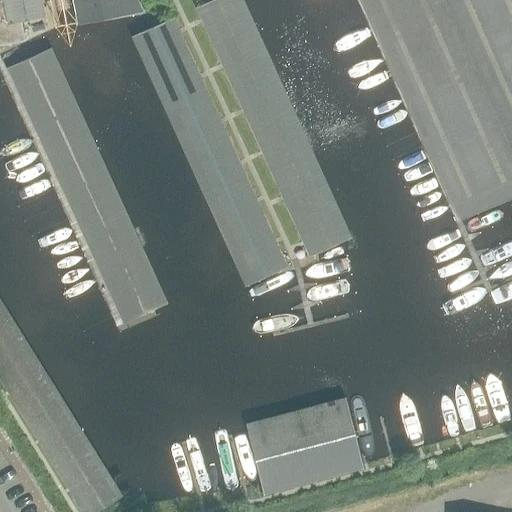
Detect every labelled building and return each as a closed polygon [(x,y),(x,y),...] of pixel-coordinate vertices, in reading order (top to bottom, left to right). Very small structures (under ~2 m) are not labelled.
[(20,21),(45,16),(41,0),(0,0),(0,46),(24,41),(20,21)] [(73,0),(78,24),(143,11),(137,0),(73,0)] [(207,32),(304,245),(309,257),(352,238),(244,0),(215,0),(196,8),(207,32)] [(511,0),(362,0),(461,220),(511,197),(511,0)] [(207,89),(202,78),(174,18),(131,38),(207,204),(245,287),(288,268),(207,89)] [(51,48),(6,69),(123,324),(168,304),(51,48)] [(97,511),(123,497),(0,299),(0,379),(82,511),(97,511)] [(245,424),(264,493),(264,495),(363,469),(345,398),(245,424)]
